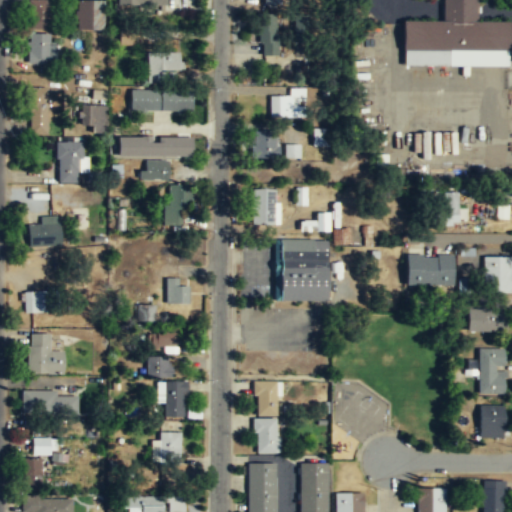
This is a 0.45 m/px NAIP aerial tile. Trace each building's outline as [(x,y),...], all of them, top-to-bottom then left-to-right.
[(507,66),(508,22),(476,21),(476,0),(442,0),(442,22),(402,21),(401,64),(507,66)] [(27,1),(27,29),(48,29),(48,1),(27,1)] [(103,1),(74,1),(74,31),(103,31),(103,1)] [(276,56),(276,15),(258,15),(258,56),(276,56)] [(294,15),(294,41),(309,42),(310,15),(294,15)] [(138,45),(138,27),(118,27),(118,45),(138,45)] [(48,43),(48,34),(26,34),(26,63),(53,63),(53,43),(48,43)] [(179,72),(179,52),(146,52),(146,81),(159,81),(159,72),(179,72)] [(268,118),(303,118),(303,90),(288,90),(288,98),(268,98),(268,118)] [(191,113),(191,91),(128,91),(128,112),(191,113)] [(87,134),(106,134),(106,107),(87,107),(87,134)] [(29,112),(29,136),(46,136),(46,112),(29,112)] [(312,146),(328,146),(328,129),(312,128),(312,146)] [(118,136),(118,155),(193,156),(193,138),(151,137),(151,136),(118,136)] [(76,184),(76,173),(83,173),(83,143),(55,143),(56,184),(76,184)] [(278,158),(298,159),(299,146),(279,145),(278,158)] [(168,162),(140,162),(140,181),(168,181),(168,162)] [(182,226),(182,207),(189,207),(189,186),(165,186),(165,226),(182,226)] [(305,189),(296,189),(296,206),(305,206),(305,189)] [(275,225),(275,190),(251,190),(251,225),(275,225)] [(456,193),(441,193),(441,224),(456,224),(456,193)] [(329,213),(316,212),(315,221),(300,220),(299,231),(313,231),(329,231),(329,213)] [(39,225),(25,225),(25,247),(59,247),(59,218),(39,218),(39,225)] [(345,230),(332,233),(335,246),(348,243),(345,230)] [(274,239),(273,302),(327,302),(327,240),(274,239)] [(404,257),(404,286),(452,286),(452,257),(404,257)] [(511,292),(511,257),(483,257),(483,292),(511,292)] [(165,304),(188,304),(188,287),(177,287),(177,278),(165,278),(165,304)] [(51,314),(52,293),(23,293),(23,313),(51,314)] [(155,321),(154,304),(136,305),(137,321),(155,321)] [(501,332),(501,310),(465,310),(465,332),(501,332)] [(147,331),(147,350),(177,350),(177,331),(147,331)] [(62,374),(62,353),(49,353),(49,334),(26,334),(26,374),(62,374)] [(477,395),(504,395),(504,350),(477,350),(477,395)] [(145,376),(171,376),(171,357),(145,357),(145,376)] [(185,380),(155,380),(155,403),(163,403),(163,416),(185,416),(185,380)] [(253,416),(276,416),(276,383),(253,383),(253,416)] [(76,415),(76,397),(55,397),(55,391),(20,392),(20,416),(76,415)] [(477,439),(503,439),(503,407),(477,407),(477,439)] [(253,419),(253,454),(276,454),(276,419),(253,419)] [(179,432),(158,432),(158,442),(150,442),(150,462),(179,462),(179,432)] [(21,458),(21,491),(40,491),(41,456),(54,456),(54,440),(30,439),(29,458),(21,458)] [(274,511),(274,463),(245,463),(245,511),(274,511)] [(327,511),(327,463),(298,463),(298,511),(327,511)] [(481,511),(503,511),(503,481),(481,481),(481,511)] [(444,511),(444,489),(414,489),(414,511),(444,511)] [(334,493),(334,511),(362,511),(362,493),(334,493)] [(184,511),(183,496),(126,497),(126,511),(184,511)] [(69,511),(70,500),(21,499),(21,511),(69,511)]
